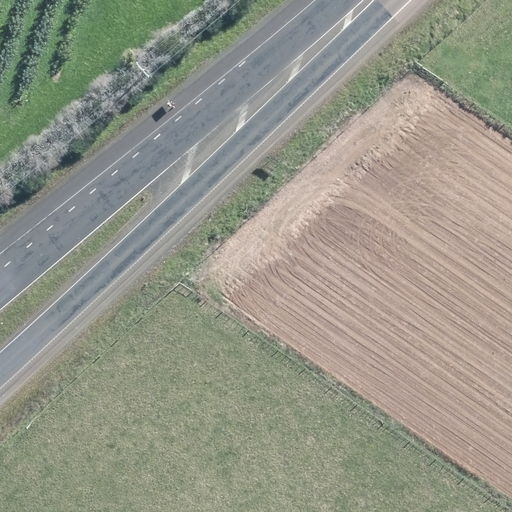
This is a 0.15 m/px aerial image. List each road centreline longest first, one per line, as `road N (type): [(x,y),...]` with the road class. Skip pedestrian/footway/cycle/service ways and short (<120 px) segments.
road 1 (secondary): [(377,0),(0,369)]
road 2 (secondary): [(0,280),(345,0)]
